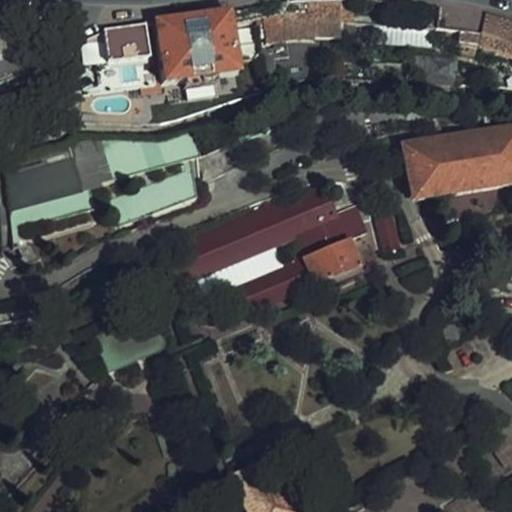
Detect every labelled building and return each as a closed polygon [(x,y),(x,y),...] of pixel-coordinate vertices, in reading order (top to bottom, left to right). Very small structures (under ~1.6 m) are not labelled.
[(281,13),(266,18),(268,43),(314,41),(315,38),(341,39),(343,5),(315,4),(314,14),(281,13)] [(236,75),(228,14),(156,23),(163,83),(236,75)] [(511,26),(488,18),(478,47),(496,53),(511,60),(511,26)] [(144,25),(103,30),(107,62),(148,58),(144,25)] [(274,111),(233,126),(239,143),(280,129),(274,111)] [(197,153),(191,131),(171,137),(118,136),(41,148),(11,165),(7,175),(10,213),(49,203),(54,220),(91,210),(85,183),(197,153)] [(511,131),(408,150),(416,197),(511,180),(511,131)] [(230,147),(198,158),(201,184),(239,168),(230,147)] [(314,286),(362,267),(351,241),(369,233),(357,205),(336,213),(324,182),(165,245),(181,286),(241,263),(249,280),(285,266),(277,249),(296,241),(303,259),(314,286)] [(388,253),(401,248),(389,219),(376,225),(388,253)] [(219,324),(314,286),(303,259),(285,266),(249,280),(207,297),(199,308),(204,322),(219,324)] [(365,274),(362,267),(314,286),(318,292),(365,274)] [(17,406),(36,432),(58,416),(39,390),(17,406)] [(486,438),(506,467),(511,462),(511,424),(511,422),(486,438)] [(233,476),(235,481),(247,511),(293,511),(297,511),(275,459),(233,476)] [(481,511),(476,502),(458,511),(481,511)]
